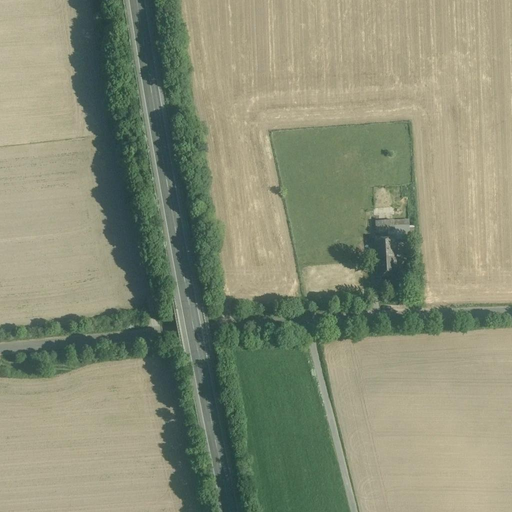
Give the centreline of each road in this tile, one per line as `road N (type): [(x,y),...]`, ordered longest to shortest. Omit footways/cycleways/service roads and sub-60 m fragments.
road 1 (primary): [(230,511),(136,0)]
road 2 (unclassified): [(307,320),(0,348)]
road 3 (unclassified): [(511,311),(307,320)]
road 4 (residential): [(354,511),(307,320)]
